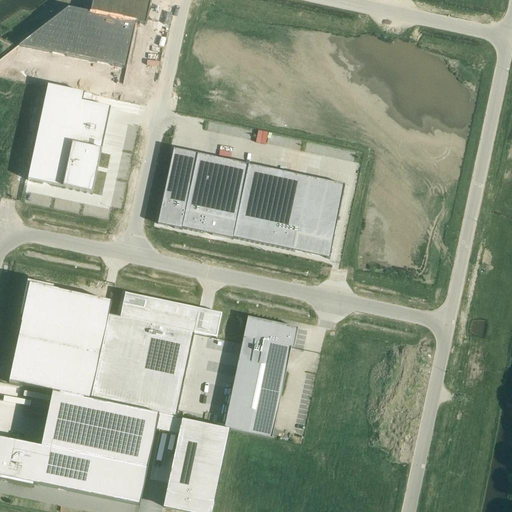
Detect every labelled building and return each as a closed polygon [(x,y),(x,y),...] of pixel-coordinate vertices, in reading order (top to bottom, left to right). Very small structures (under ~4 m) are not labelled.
[(68,8),(19,46),(126,69),(136,23),(146,26),(151,1),(145,0),(92,0),(90,13),(70,8),(68,8)] [(0,166),(29,173),(48,86),(0,75),(0,166)] [(48,85),(28,180),(92,194),(111,108),(82,102),(84,93),(48,85)] [(162,206),(158,224),(165,226),(166,225),(174,226),(173,228),(182,230),(182,229),(233,240),(233,239),(295,252),(295,250),(324,256),(323,258),(329,259),(345,186),(173,149),(161,206),(162,206)] [(22,324),(9,383),(52,393),(91,401),(109,316),(112,303),(111,303),(59,292),(59,291),(54,290),(29,285),(22,318),(21,324),(22,324)] [(109,316),(91,401),(159,415),(176,419),(194,334),(195,334),(195,331),(196,327),(197,324),(196,324),(197,320),(198,317),(199,313),(174,307),(170,306),(170,307),(167,306),(163,305),(159,304),(160,304),(156,303),(156,304),(152,303),(149,302),(145,301),(142,300),(142,301),(138,300),(135,299),(131,298),(132,298),(128,298),(125,297),(125,294),(120,318),(109,316)] [(247,318),(224,429),(230,431),(254,436),(272,439),(291,348),(294,349),(298,328),(247,318)] [(313,393),(302,446),(384,463),(397,401),(406,403),(417,354),(395,349),(389,377),(345,368),(339,398),(313,393)] [(0,439),(0,478),(40,486),(140,507),(155,431),(159,416),(91,401),(52,393),(41,448),(0,439)] [(159,416),(155,431),(177,436),(164,499),(167,500),(165,508),(184,511),(212,511),(230,431),(176,419),(159,416)] [(212,511),(264,511),(269,488),(244,483),(254,436),(230,431),(212,511)]
